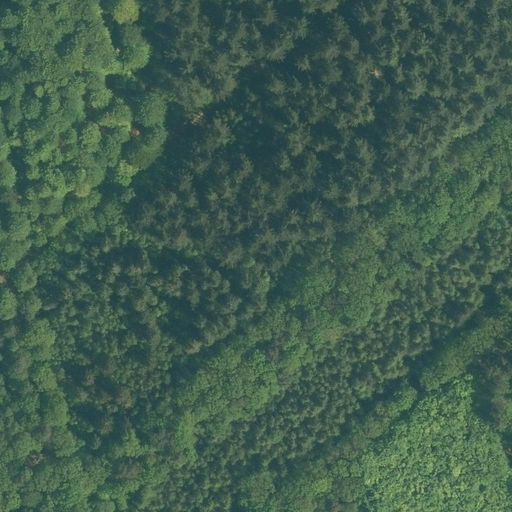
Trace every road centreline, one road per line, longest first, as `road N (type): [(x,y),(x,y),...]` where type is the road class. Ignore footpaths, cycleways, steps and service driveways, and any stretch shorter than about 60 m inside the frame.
road 1 (track): [(511,128),(106,475),(62,489)]
road 2 (track): [(9,270),(67,511)]
road 3 (track): [(339,0),(159,145)]
road 4 (track): [(159,145),(9,270)]
